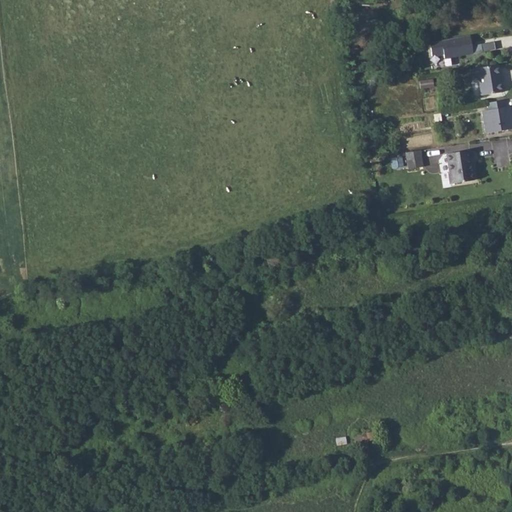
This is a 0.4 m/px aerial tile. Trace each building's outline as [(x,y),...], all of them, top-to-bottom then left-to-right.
[(469,35),(429,42),(432,56),(443,54),(444,58),(482,51),(481,44),(471,46),(469,35)] [(494,41),(481,44),(482,51),(482,52),(495,49),(494,41)] [(498,65),(469,69),(471,79),(478,77),(481,95),(502,92),(498,65)] [(432,79),(419,81),(420,88),(433,86),(432,79)] [(503,101),(487,103),(489,110),(482,111),(485,134),(511,129),(511,117),(510,118),(509,107),(504,107),(503,101)] [(420,150),(405,153),(408,169),(422,167),(420,150)] [(446,154),(447,163),(449,173),(448,173),(449,184),(472,180),(470,166),(471,166),(470,159),(469,150),(452,153),(446,154)] [(366,434),(353,436),(355,445),(367,443),(366,434)]
